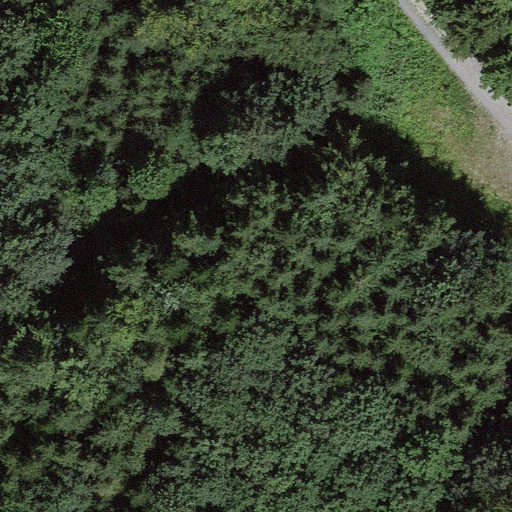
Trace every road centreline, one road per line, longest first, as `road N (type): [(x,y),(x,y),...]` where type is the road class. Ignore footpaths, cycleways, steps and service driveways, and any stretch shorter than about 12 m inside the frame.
road 1 (track): [(511,118),(402,0)]
road 2 (track): [(433,511),(511,420)]
